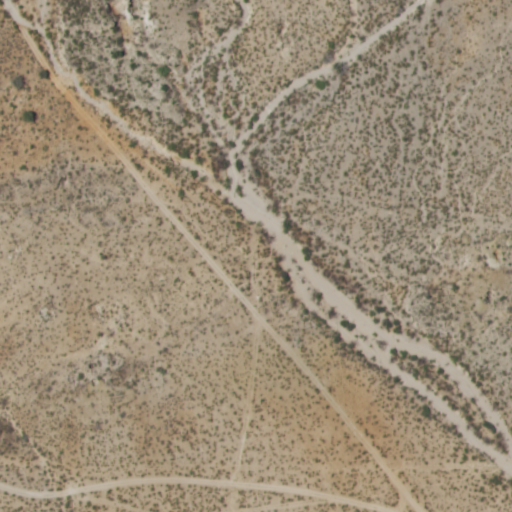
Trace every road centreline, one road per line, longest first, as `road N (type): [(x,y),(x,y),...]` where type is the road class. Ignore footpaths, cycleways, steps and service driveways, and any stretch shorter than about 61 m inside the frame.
road 1 (track): [(418,511),(305,368),(56,82),(8,0)]
road 2 (track): [(232,511),(254,364),(257,233),(283,208),(314,193),(427,232),(460,215),(511,225),(504,282)]
road 3 (track): [(390,511),(333,496),(197,479),(41,493),(0,484)]
road 4 (track): [(333,496),(232,511),(131,507),(66,491)]
